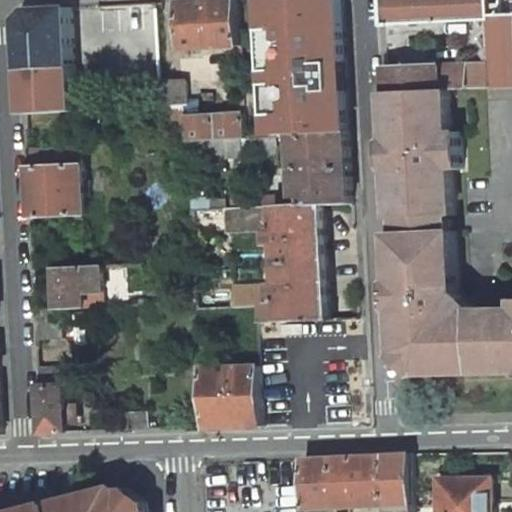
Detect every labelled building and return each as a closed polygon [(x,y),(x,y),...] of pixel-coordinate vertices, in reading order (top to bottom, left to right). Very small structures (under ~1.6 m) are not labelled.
[(192,48),(243,46),(244,46),(241,0),(189,0),(182,0),(185,54),(192,53),(192,48)] [(295,0),(298,52),(333,51),(348,51),(344,0),(295,0)] [(511,0),(502,0),(503,3),(494,3),(493,0),(385,0),(386,24),(495,19),(494,15),(511,14),(511,0)] [(83,67),(78,67),(75,6),(35,9),(23,22),(28,115),(80,112),(78,73),(84,73),(83,67)] [(511,28),(503,29),(507,85),(511,84),(511,28)] [(333,51),(334,65),(348,64),(348,51),(333,51)] [(495,85),(494,62),(389,66),(390,90),(454,87),(495,85)] [(191,106),(189,82),(162,83),(163,107),(167,107),(188,106),(191,106)] [(460,211),(458,165),(468,165),(467,128),(457,128),(454,87),(390,90),(396,216),(403,215),(411,215),(448,214),(452,214),(452,211),(457,211),(460,211)] [(350,102),(322,103),(323,134),(352,133),(350,102)] [(167,107),(168,138),(191,138),(189,116),(188,106),(167,107)] [(248,113),(189,116),(191,138),(191,141),(248,138),(248,113)] [(297,136),(299,175),(294,175),(295,183),(299,183),(301,206),(326,204),(356,203),(352,133),(323,134),(297,136)] [(266,197),(283,196),(281,136),(248,138),(191,141),(196,211),(266,207),(266,197)] [(30,148),(34,217),(89,213),(88,199),(94,199),(94,194),(88,194),(88,186),(94,186),(93,179),(87,179),(86,145),(30,148)] [(284,207),(283,196),(266,197),(266,207),(280,207),(284,207)] [(329,263),(326,204),(301,206),(284,207),(280,207),(280,227),(273,228),(273,243),(282,242),(283,264),(329,263)] [(232,211),(234,232),(258,230),(257,209),(232,211)] [(448,214),(449,225),(458,225),(457,211),(452,211),(452,214),(448,214)] [(397,228),(400,276),(463,273),(460,225),(458,225),(449,225),(448,214),(411,215),(411,227),(403,227),(397,228)] [(403,215),(403,227),(411,227),(411,215),(403,215)] [(209,251),(208,230),(197,230),(198,251),(209,251)] [(283,264),(282,242),(273,243),(274,264),(283,264)] [(189,263),(192,303),(202,302),(199,263),(189,263)] [(331,318),(329,263),(283,264),(284,284),(275,284),(276,300),(285,300),(286,321),(331,318)] [(284,284),(283,264),(274,264),(275,284),(284,284)] [(108,301),(107,267),(62,269),(64,308),(64,309),(66,309),(108,307),(108,301)] [(431,370),(511,369),(511,305),(482,306),(464,290),(463,273),(400,276),(403,347),(431,370)] [(269,309),(270,283),(237,283),(237,308),(269,309)] [(68,336),(66,309),(64,309),(64,308),(39,309),(41,337),(68,336)] [(206,356),(225,355),(224,344),(205,344),(206,356)] [(266,365),(206,367),(210,426),(270,424),(266,365)] [(42,367),(46,432),(71,431),(70,426),(70,419),(76,418),(75,403),(75,382),(67,382),(66,367),(42,367)] [(70,426),(85,425),(83,403),(75,403),(76,418),(70,419),(70,426)] [(152,428),(152,411),(122,413),(123,429),(152,428)] [(415,454),(303,460),(304,503),(304,506),(305,511),(416,506),(415,454)] [(304,503),(303,460),(270,462),(272,487),(288,486),(289,503),(304,503)] [(264,511),(263,462),(204,466),(204,511),(264,511)] [(493,477),(440,478),(440,511),(487,511),(487,501),(493,502),(493,477)] [(152,511),(118,487),(27,510),(27,511),(152,511)]
